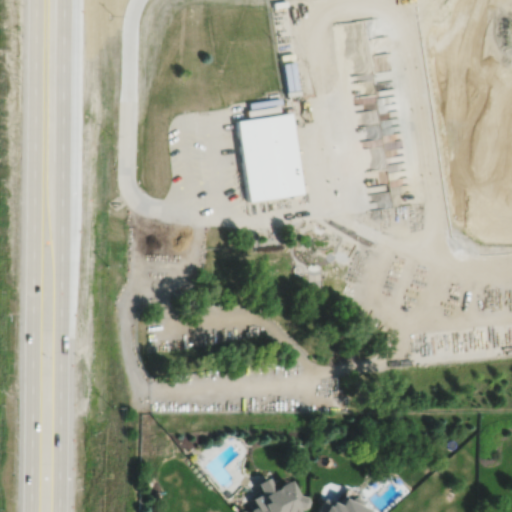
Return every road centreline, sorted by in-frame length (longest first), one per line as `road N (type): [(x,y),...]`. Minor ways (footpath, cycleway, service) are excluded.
road 1 (trunk): [(34,0),(30,511)]
road 2 (trunk): [(58,511),(61,194)]
road 3 (residential): [(139,0),(129,32),(125,169),(139,207)]
road 4 (trunk): [(61,194),(62,0)]
